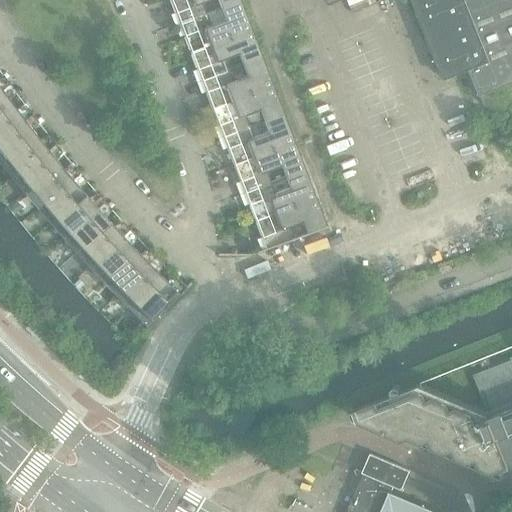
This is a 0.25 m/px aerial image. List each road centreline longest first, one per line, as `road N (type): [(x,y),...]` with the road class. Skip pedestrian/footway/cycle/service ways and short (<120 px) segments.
road 1 (residential): [(221,297),(266,280),(300,325),(325,326),(511,258)]
road 2 (residential): [(175,243),(80,138),(0,27)]
road 3 (unknown): [(255,0),(347,251)]
road 4 (residential): [(175,243),(196,209),(122,0)]
road 5 (unknown): [(466,198),(399,52),(375,21),(330,23)]
road 6 (residential): [(178,328),(112,468)]
road 7 (secondary): [(112,468),(0,373)]
road 8 (unknown): [(347,251),(466,198)]
